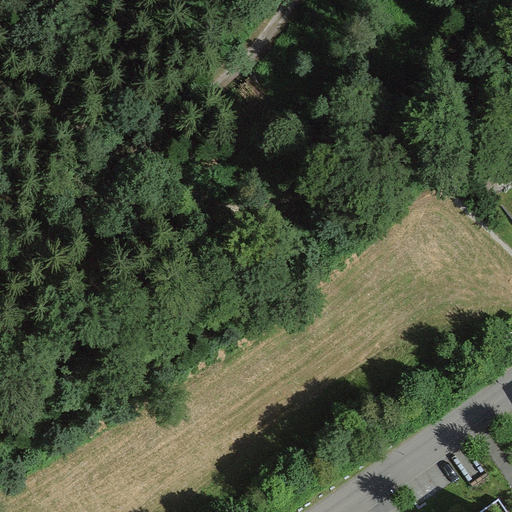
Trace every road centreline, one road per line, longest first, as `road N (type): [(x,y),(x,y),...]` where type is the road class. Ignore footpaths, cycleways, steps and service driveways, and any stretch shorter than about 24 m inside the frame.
road 1 (track): [(0,291),(140,182),(236,93)]
road 2 (residential): [(511,379),(326,511)]
